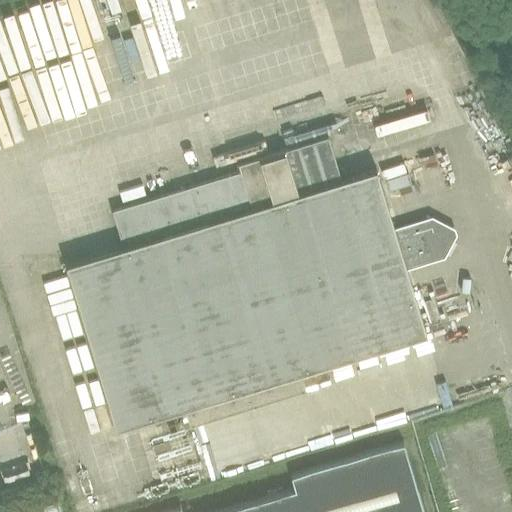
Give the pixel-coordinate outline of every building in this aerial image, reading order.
[(188,0),(191,11),(236,0),(188,0)] [(202,33),(205,53),(233,49),(230,29),(202,33)] [(158,52),(37,79),(42,101),(163,75),(158,52)] [(427,332),(407,265),(444,253),(451,240),(446,224),(433,218),(396,229),(377,167),(342,178),(329,135),(239,162),(241,170),(113,209),(124,245),(68,263),(117,426),(186,405),(190,420),(329,378),(325,364),(427,332)] [(48,356),(25,361),(29,375),(52,370),(48,356)] [(4,373),(0,374),(0,391),(4,400),(13,396),(4,373)] [(78,473),(60,417),(58,418),(50,392),(39,396),(64,477),(78,473)] [(208,511),(425,511),(404,440),(292,473),(296,487),(208,511)] [(182,511),(181,505),(157,511),(62,511),(58,496),(0,511),(182,511)]
